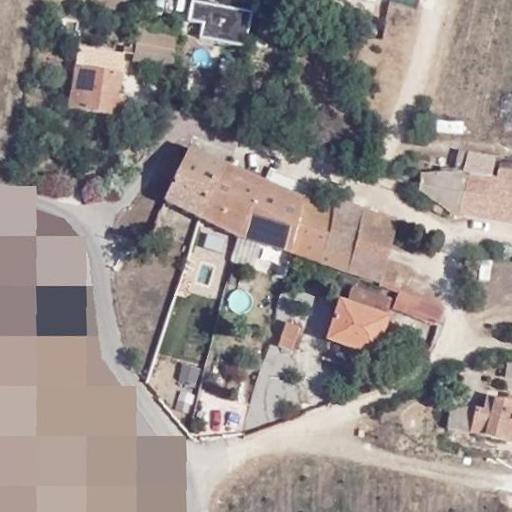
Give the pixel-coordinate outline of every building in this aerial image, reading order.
[(188,2),(187,21),(204,25),(231,29),(234,11),(188,2)] [(238,51),(242,32),(231,29),(204,25),(201,45),(238,51)] [(131,61),(168,66),(173,34),(136,27),(131,61)] [(107,92),(115,93),(118,59),(73,53),(64,109),(104,114),(107,92)] [(499,128),(511,128),(511,95),(500,95),(499,128)] [(189,153),(161,206),(197,223),(223,167),(189,153)] [(223,167),(197,223),(236,241),(262,183),(223,167)] [(458,211),(511,222),(511,182),(464,173),(463,180),(459,206),(458,211)] [(446,178),(445,180),(444,192),(442,203),(459,206),(463,180),(446,178)] [(445,180),(414,180),(411,190),(444,192),(445,180)] [(301,202),(303,199),(262,183),(236,241),(286,256),(286,255),(301,202)] [(387,190),(409,197),(411,190),(390,183),(387,190)] [(330,211),(301,202),(286,255),(342,274),(359,212),(332,203),(330,211)] [(359,212),(342,274),(376,285),(391,222),(359,212)] [(384,300),(350,289),(343,309),(378,318),(384,300)] [(400,316),(432,326),(438,308),(407,296),(400,316)] [(374,353),(384,320),(378,318),(343,309),(338,307),(328,340),(374,353)] [(275,347),(289,350),(294,328),(281,325),(275,347)] [(470,411),(470,415),(466,437),(511,445),(511,406),(483,400),(481,414),(470,411)] [(454,412),(450,433),(466,437),(470,415),(454,412)]
